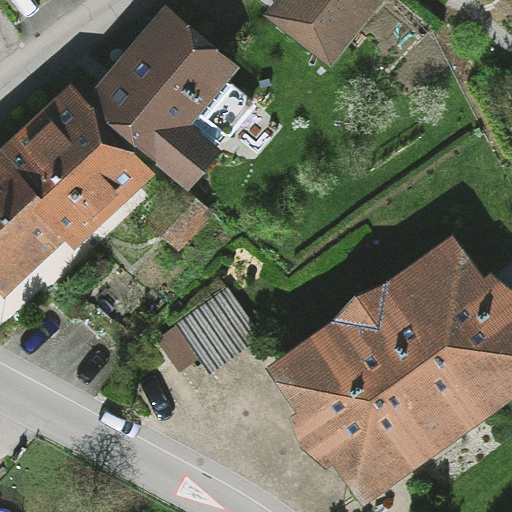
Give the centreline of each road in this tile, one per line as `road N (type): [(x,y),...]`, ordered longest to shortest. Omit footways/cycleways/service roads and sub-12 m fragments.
road 1 (residential): [(0,390),(223,511)]
road 2 (residential): [(124,0),(0,94)]
